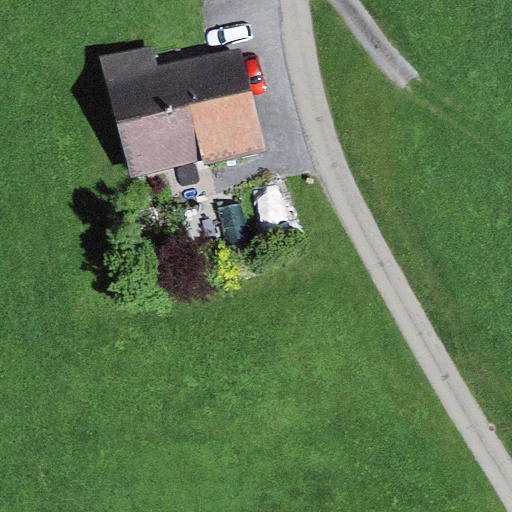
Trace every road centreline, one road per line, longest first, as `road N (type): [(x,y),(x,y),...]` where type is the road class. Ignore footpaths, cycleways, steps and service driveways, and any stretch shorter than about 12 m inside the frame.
road 1 (unclassified): [(293,0),(313,114),(334,172),(511,489)]
road 2 (track): [(347,0),(402,75),(511,169)]
